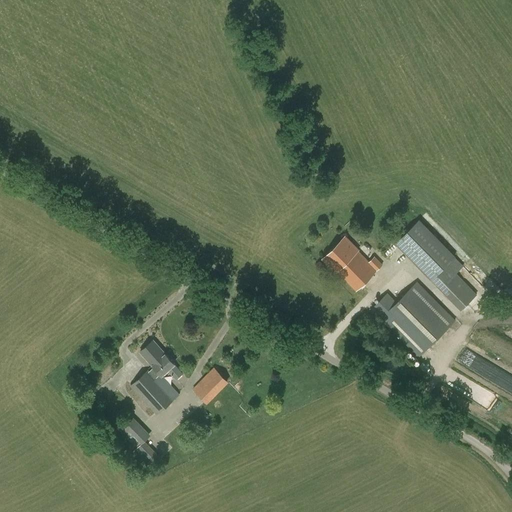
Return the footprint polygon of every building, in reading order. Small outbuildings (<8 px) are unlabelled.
[(419,219),(394,244),(431,280),(455,256),(419,219)] [(356,290),(383,265),(374,256),(369,261),(358,250),(359,250),(345,236),(322,258),(336,272),(337,271),(356,290)] [(419,357),(456,320),(418,281),(397,301),(388,292),(370,309),(419,357)] [(152,365),(154,367),(148,371),(130,385),(156,414),(180,394),(162,375),(167,370),(175,380),(183,373),(175,363),(175,364),(165,354),(153,340),(140,351),(153,365),(152,365)] [(210,403),(232,381),(217,365),(194,387),(210,403)] [(151,469),(160,459),(144,442),(153,433),(133,413),(117,428),(136,448),(129,455),(146,472),(150,468),(151,469)]
